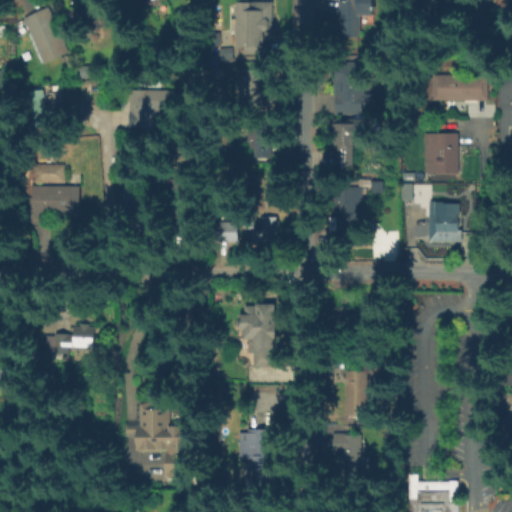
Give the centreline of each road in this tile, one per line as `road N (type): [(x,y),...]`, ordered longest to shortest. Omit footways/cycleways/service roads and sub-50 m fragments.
road 1 (residential): [(305,271),(0,269)]
road 2 (tertiary): [(303,0),(305,271)]
road 3 (residential): [(305,271),(305,511)]
road 4 (tertiary): [(511,272),(305,271)]
